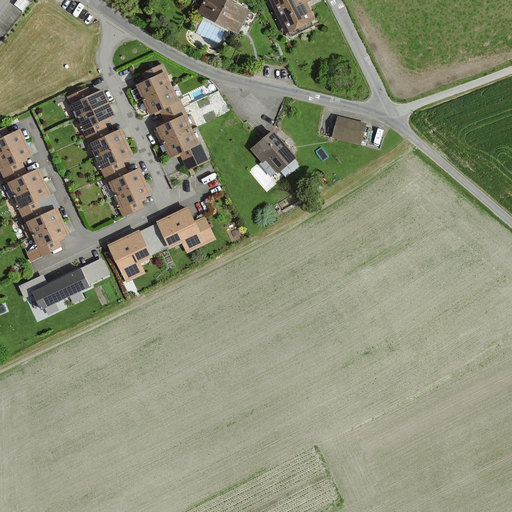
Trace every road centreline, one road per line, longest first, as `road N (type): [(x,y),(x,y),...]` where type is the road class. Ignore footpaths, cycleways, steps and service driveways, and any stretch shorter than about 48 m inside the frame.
road 1 (residential): [(397,117),(215,73),(90,0)]
road 2 (unclassified): [(397,117),(511,221)]
road 3 (residential): [(399,112),(382,96),(335,0)]
road 4 (unclassified): [(511,69),(399,112)]
